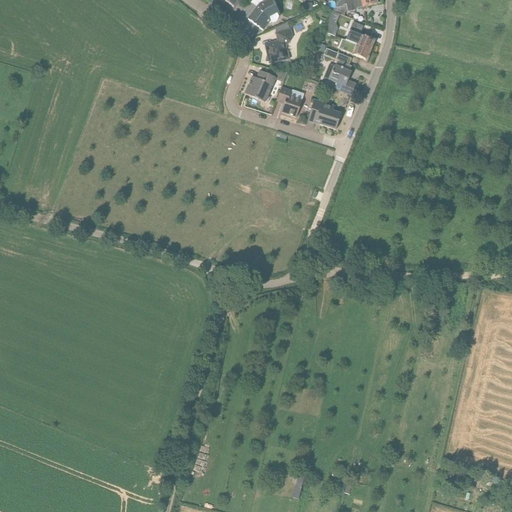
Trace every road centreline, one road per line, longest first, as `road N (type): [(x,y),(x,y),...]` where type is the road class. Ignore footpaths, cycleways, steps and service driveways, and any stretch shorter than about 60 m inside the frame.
road 1 (unclassified): [(288,280),(243,280),(0,208)]
road 2 (residential): [(189,0),(240,40),(231,108),(345,147)]
road 3 (track): [(222,310),(166,511)]
road 4 (unclassified): [(511,274),(330,273)]
road 5 (residential): [(345,147),(384,53),(390,0)]
